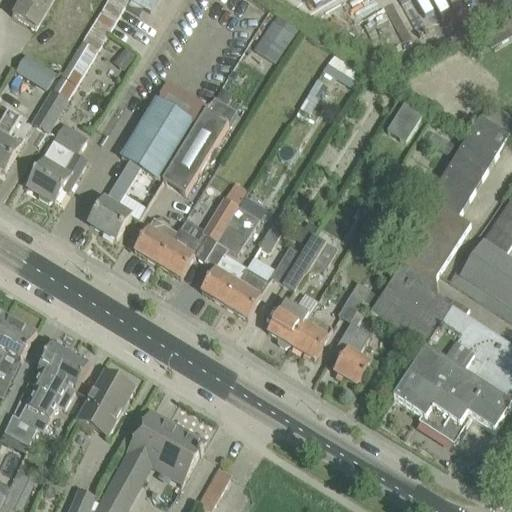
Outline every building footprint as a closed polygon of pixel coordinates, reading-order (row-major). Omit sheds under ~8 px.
[(13,0),(19,4),(11,18),(35,32),(53,0),(13,0)] [(109,0),(83,42),(99,51),(130,0),(129,0),(109,0)] [(402,0),(415,24),(464,0),(402,0)] [(296,35),(273,21),(260,42),(283,57),(296,35)] [(124,53),(115,64),(125,72),(134,62),(133,61),(124,53)] [(335,55),(323,71),(352,94),(364,78),(335,55)] [(45,95),(55,78),(25,59),(15,76),(45,95)] [(51,93),(31,126),(49,137),(69,104),(51,93)] [(130,164),(139,170),(160,183),(194,127),(157,104),(122,160),(130,164)] [(406,108),(389,136),(406,147),(424,120),(406,108)] [(511,135),(511,126),(487,110),(467,141),(497,160),(511,135)] [(8,112),(0,124),(0,172),(5,176),(19,153),(3,144),(18,118),(8,112)] [(207,115),(163,185),(186,199),(229,129),(207,115)] [(52,204),(55,206),(64,193),(69,196),(88,164),(78,159),(88,143),(64,128),(27,189),(40,197),(39,200),(49,206),(52,204)] [(424,209),(436,217),(372,317),(427,353),(453,312),(465,320),(470,314),(454,303),(449,310),(428,295),(471,228),(460,221),(497,160),(467,141),(424,209)] [(105,203),(90,227),(117,243),(131,219),(115,210),(139,170),(130,164),(106,204),(105,203)] [(203,236),(202,237),(207,240),(216,246),(233,218),(237,211),(239,209),(226,201),(225,200),(203,236)] [(239,209),(237,211),(241,214),(248,202),(244,200),(239,209)] [(362,201),(356,209),(358,218),(367,223),(375,209),(362,201)] [(511,204),(462,279),(511,312),(511,263),(506,259),(511,250),(511,204)] [(233,218),(216,246),(239,260),(260,225),(241,214),(237,211),(233,218)] [(154,223),(135,255),(158,269),(179,233),(178,232),(176,236),(154,223)] [(309,224),(297,242),(306,248),(312,239),(318,229),(309,224)] [(274,227),(260,250),(270,256),(284,233),(274,227)] [(158,269),(181,283),(203,247),(179,233),(158,269)] [(300,257),(282,289),(295,297),(306,278),(319,273),(325,276),(338,254),(312,239),(306,248),(300,257)] [(282,289),(300,257),(290,251),(271,282),(282,289)] [(202,295),(224,309),(247,272),(224,258),(202,295)] [(224,309),(248,323),(271,286),(247,272),(224,309)] [(511,312),(462,279),(455,289),(511,326),(511,312)] [(359,287),(339,319),(351,327),(371,294),(359,287)] [(290,349),(291,350),(310,319),(286,305),(268,336),(279,342),(279,348),(285,352),(290,349)] [(453,312),(427,353),(394,403),(423,421),(420,425),(455,448),(472,421),(496,436),(511,411),(511,349),(465,320),(453,312)] [(21,365),(37,336),(7,319),(0,330),(0,364),(5,356),(21,365)] [(310,319),(291,350),(315,364),(333,333),(310,319)] [(334,376),(357,390),(372,365),(359,358),(371,338),(352,327),(333,358),(342,363),(334,376)] [(29,405),(20,420),(32,427),(73,357),(66,353),(66,350),(59,346),(56,347),(54,346),(39,373),(43,376),(35,389),(39,392),(31,405),(29,405)] [(73,357),(32,427),(38,430),(37,432),(43,435),(58,410),(65,414),(91,367),(73,357)] [(108,440),(135,392),(105,375),(78,423),(108,440)] [(206,446),(151,415),(128,455),(131,457),(99,511),(128,511),(151,474),(181,491),(200,459),(201,460),(204,455),(202,454),(206,446)] [(20,468),(4,502),(2,507),(13,511),(22,511),(39,477),(20,468)] [(205,511),(212,511),(231,480),(218,473),(199,508),(205,511)] [(71,511),(93,511),(98,504),(80,495),(71,511)]
